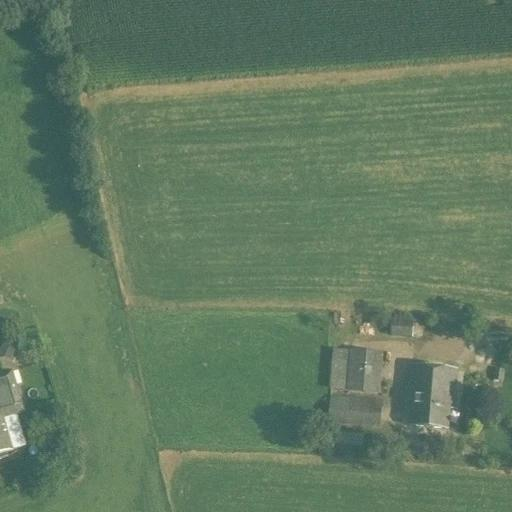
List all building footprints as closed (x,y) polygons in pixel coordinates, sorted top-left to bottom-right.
[(389,337),(412,340),(414,323),(391,320),(389,337)] [(5,341),(0,353),(0,357),(10,362),(17,346),(5,341)] [(346,393),(379,396),(382,354),(349,352),(346,393)] [(454,411),(458,372),(411,367),(408,401),(412,402),(410,427),(448,431),(450,411),(454,411)] [(23,412),(15,386),(11,374),(0,377),(0,455),(12,452),(2,418),(23,412)] [(379,430),(382,401),(330,397),(328,425),(379,430)]
